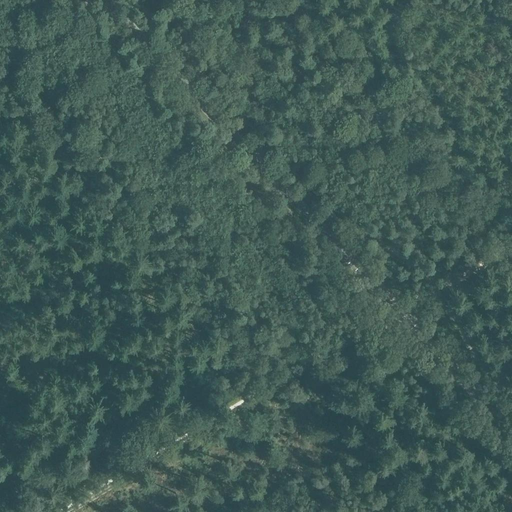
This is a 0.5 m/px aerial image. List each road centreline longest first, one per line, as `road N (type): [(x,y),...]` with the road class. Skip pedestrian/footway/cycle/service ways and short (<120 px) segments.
road 1 (tertiary): [(511,430),(105,0)]
road 2 (track): [(0,73),(279,384)]
road 3 (track): [(283,0),(509,246)]
road 4 (track): [(511,245),(279,384)]
road 5 (track): [(279,384),(400,511)]
